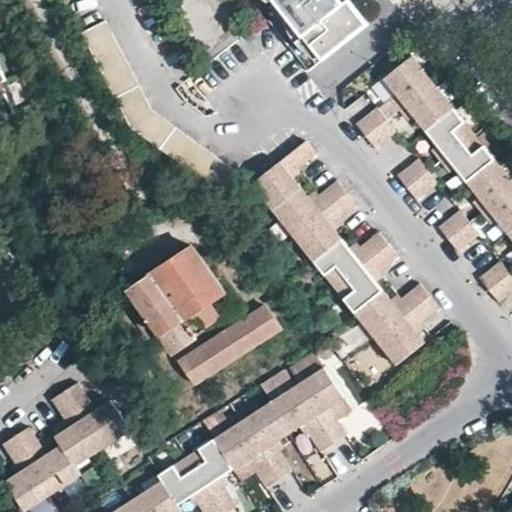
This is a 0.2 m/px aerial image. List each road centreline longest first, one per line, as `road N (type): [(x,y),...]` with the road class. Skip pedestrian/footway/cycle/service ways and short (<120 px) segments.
road 1 (residential): [(511,367),(302,98),(281,77),(247,102)]
road 2 (residential): [(329,511),(494,405),(511,383)]
